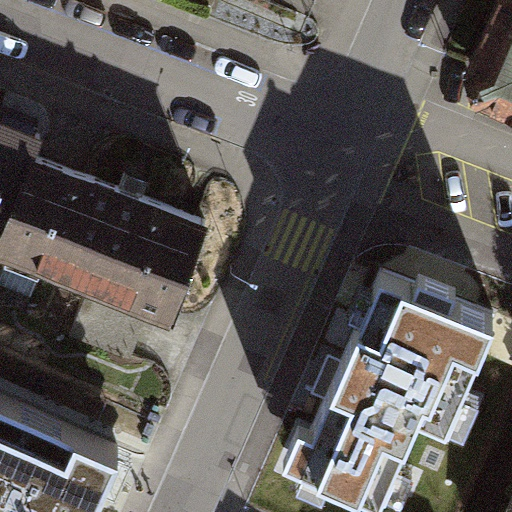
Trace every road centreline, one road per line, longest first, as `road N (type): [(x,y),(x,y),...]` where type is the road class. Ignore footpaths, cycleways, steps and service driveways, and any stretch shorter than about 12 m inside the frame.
road 1 (residential): [(337,147),(186,505)]
road 2 (residential): [(0,16),(337,147)]
road 3 (residential): [(511,159),(358,99)]
